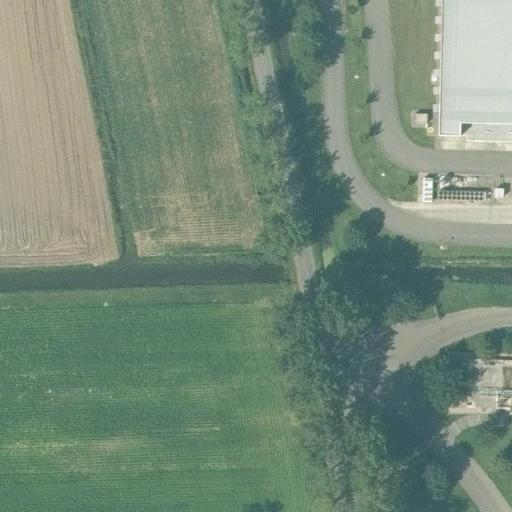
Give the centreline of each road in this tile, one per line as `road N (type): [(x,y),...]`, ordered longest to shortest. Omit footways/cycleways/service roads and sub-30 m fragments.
road 1 (unclassified): [(337,511),(235,0)]
road 2 (unknown): [(325,0),(334,135),(346,179),(359,194),(424,223),(511,236)]
road 3 (unknown): [(511,160),(420,149),(403,139),(386,105),(374,0)]
road 4 (unknown): [(388,355),(418,422),(459,463),(489,511)]
road 5 (unknown): [(388,355),(457,324),(511,316)]
